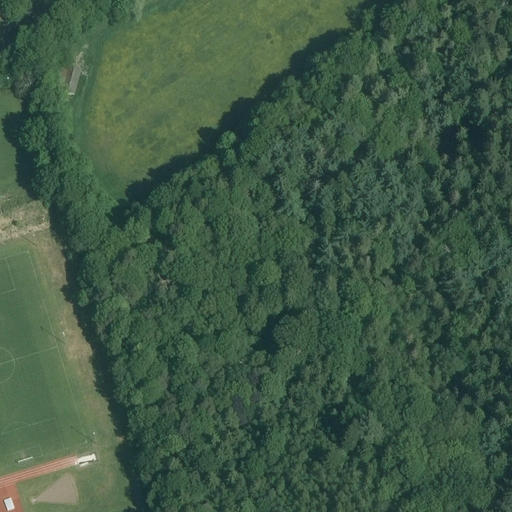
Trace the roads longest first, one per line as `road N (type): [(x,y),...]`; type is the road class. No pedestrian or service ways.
road 1 (track): [(189,444),(511,206)]
road 2 (track): [(463,0),(511,283)]
